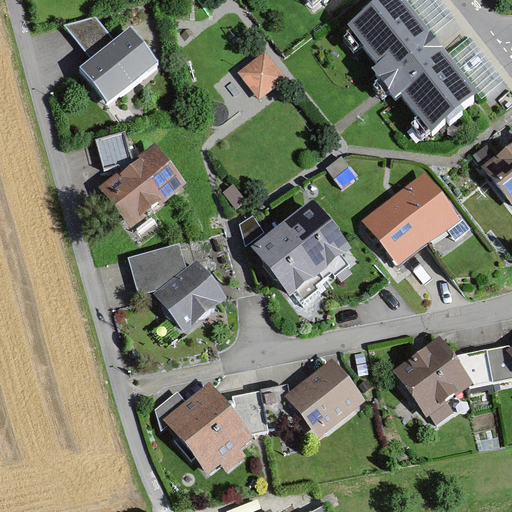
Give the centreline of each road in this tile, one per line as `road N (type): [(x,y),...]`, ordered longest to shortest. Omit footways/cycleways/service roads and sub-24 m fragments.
road 1 (residential): [(164,511),(120,388),(15,0)]
road 2 (residential): [(511,306),(224,364)]
